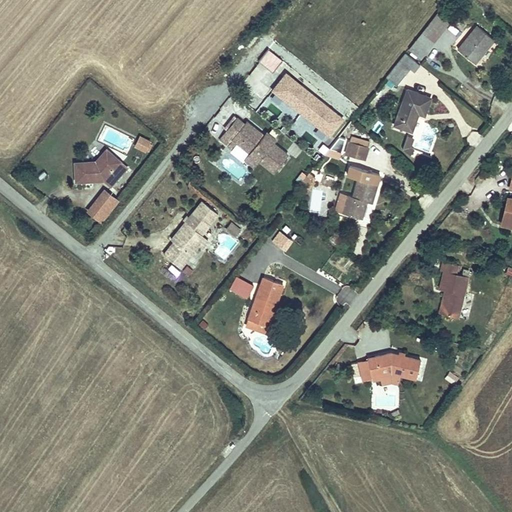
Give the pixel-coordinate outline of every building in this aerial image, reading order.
[(474,28),(456,53),(474,67),(493,43),(474,28)] [(431,46),(420,36),(407,54),(418,63),(431,46)] [(258,60),(272,72),(282,60),(268,49),(258,60)] [(394,71),(405,80),(409,74),(412,76),(418,68),(404,57),(394,71)] [(270,90),(329,137),(344,118),(285,71),(270,90)] [(394,71),(386,81),(397,90),(405,80),(394,71)] [(426,118),(433,100),(410,91),(396,126),(413,133),(420,115),(426,118)] [(232,138),(249,153),(258,161),(272,173),(287,154),(246,120),(232,138)] [(335,135),(327,154),(338,158),(345,139),(335,135)] [(144,146),(146,139),(139,137),(137,144),(144,146)] [(408,138),(403,151),(411,158),(415,153),(410,150),(414,140),(408,138)] [(352,143),(349,156),(365,161),(369,147),(352,143)] [(120,158),(107,147),(102,152),(115,163),(120,158)] [(120,158),(115,163),(102,152),(95,160),(74,161),(75,180),(92,179),(92,175),(98,174),(102,179),(110,185),(127,165),(120,158)] [(258,161),(249,153),(243,160),(252,168),(258,161)] [(362,221),(366,204),(374,206),(381,176),(351,168),(349,178),(360,181),(355,200),(344,196),(339,214),(362,221)] [(307,193),(314,184),(307,178),(299,187),(307,193)] [(102,220),(118,201),(106,191),(90,210),(102,220)] [(182,225),(178,221),(165,236),(168,239),(157,252),(177,269),(196,245),(192,242),(198,235),(215,214),(197,198),(184,214),(188,218),(182,225)] [(511,199),(509,199),(502,226),(511,227),(511,199)] [(184,214),(178,221),(182,225),(188,218),(184,214)] [(240,231),(230,222),(225,228),(235,237),(240,231)] [(277,247),(284,237),(281,234),(273,244),(277,247)] [(199,248),(205,241),(198,235),(192,242),(196,245),(199,248)] [(285,254),(292,244),(284,237),(277,247),(285,254)] [(445,291),(440,312),(463,318),(473,277),(460,274),(462,263),(445,259),(443,271),(447,272),(443,290),(445,291)] [(228,289),(247,298),(253,284),(235,275),(228,289)] [(251,323),(271,330),(277,310),(286,286),(265,278),(251,323)] [(277,310),(271,330),(276,332),(283,313),(277,310)] [(419,379),(423,360),(393,354),(370,360),(371,362),(376,379),(376,381),(385,379),(384,377),(395,374),(403,376),(419,379)] [(376,379),(371,362),(362,364),(367,382),(376,379)] [(444,378),(454,384),(459,377),(449,371),(444,378)] [(401,384),(403,376),(395,374),(384,377),(385,379),(387,385),(395,383),(401,384)]
